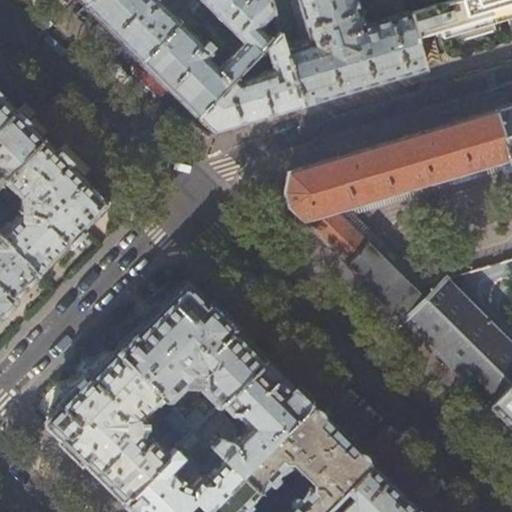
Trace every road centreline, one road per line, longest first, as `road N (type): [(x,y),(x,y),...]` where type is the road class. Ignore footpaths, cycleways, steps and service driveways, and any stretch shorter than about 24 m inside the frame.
road 1 (secondary): [(185,196),(505,511)]
road 2 (residential): [(511,72),(243,153),(185,196)]
road 3 (residential): [(185,196),(0,385)]
road 4 (secondary): [(0,11),(185,196)]
